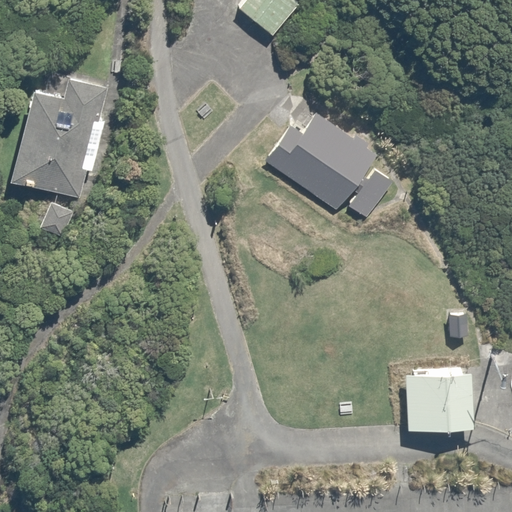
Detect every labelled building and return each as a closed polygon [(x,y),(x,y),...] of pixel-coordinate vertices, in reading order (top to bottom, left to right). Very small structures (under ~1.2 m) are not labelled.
[(304,0),(245,0),(245,1),(281,30),(304,0)] [(71,91),(41,83),(17,174),(86,192),(115,82),(76,72),(71,91)] [(271,157),(344,205),(384,145),(311,97),(271,157)] [(454,308),(453,333),(475,333),(472,307),(454,308)] [(412,366),(414,424),(481,422),(481,363),(412,366)]
